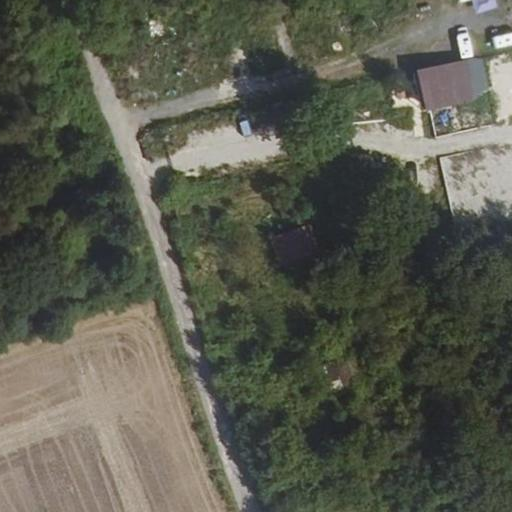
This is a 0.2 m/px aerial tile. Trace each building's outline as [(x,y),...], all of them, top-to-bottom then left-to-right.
[(281,70),(297,68),(290,21),(274,24),(281,70)] [(481,30),(480,43),(505,45),(506,31),(481,30)] [(398,65),(430,60),(428,48),(396,53),(398,65)] [(471,100),(463,64),(414,73),(422,109),(471,100)] [(245,69),(226,74),(230,88),(249,83),(245,69)] [(283,218),(302,212),(298,202),(280,208),(283,218)] [(317,251),(308,227),(281,236),(290,260),(317,251)] [(349,357),(326,360),(330,395),(353,392),(349,357)]
